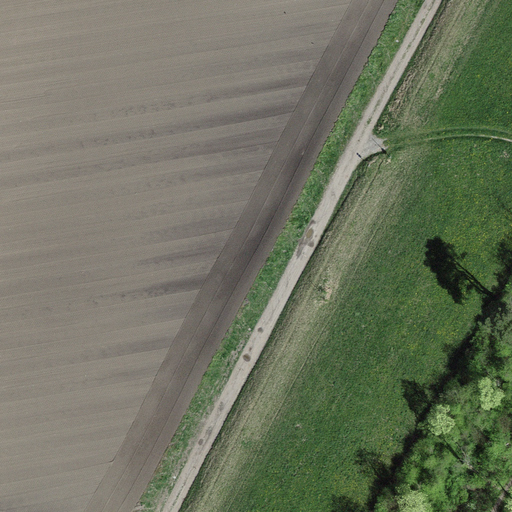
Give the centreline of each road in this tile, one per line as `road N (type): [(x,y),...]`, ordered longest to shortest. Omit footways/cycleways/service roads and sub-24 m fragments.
road 1 (track): [(171,511),(431,0)]
road 2 (track): [(511,139),(409,139),(352,150)]
